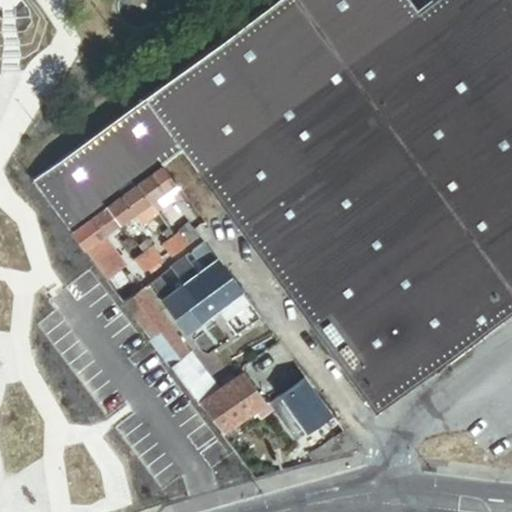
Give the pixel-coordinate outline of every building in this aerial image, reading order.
[(511,111),(430,0),(420,0),(405,10),(397,0),(268,0),(32,178),(73,231),(108,205),(137,184),(163,164),(177,155),(369,414),(511,309),(511,111)] [(511,0),(430,0),(511,111),(511,0)] [(165,190),(176,182),(163,164),(137,184),(150,201),(165,190)] [(150,201),(137,184),(108,205),(121,223),(136,212),(150,201)] [(165,190),(150,201),(157,210),(172,199),(165,190)] [(157,210),(150,201),(136,212),(143,221),(157,210)] [(108,205),(73,231),(86,249),(104,235),(121,223),(108,205)] [(187,230),(192,225),(189,221),(184,226),(187,230)] [(200,236),(192,225),(187,230),(181,233),(189,244),(200,236)] [(181,250),(189,244),(181,233),(180,231),(174,236),(171,237),(181,250)] [(126,264),(104,235),(86,249),(108,278),(126,264)] [(173,255),(181,250),(171,237),(169,239),(164,243),(173,255)] [(148,238),(139,244),(145,252),(153,246),(148,238)] [(210,263),(217,258),(205,241),(197,247),(210,263)] [(157,268),(161,265),(158,261),(162,258),(153,246),(145,252),(157,268)] [(210,263),(197,247),(171,266),(184,283),(185,282),(178,273),(192,262),(199,271),(210,263)] [(152,271),(157,268),(145,252),(136,259),(145,271),(150,267),(152,271)] [(241,290),(217,258),(210,263),(199,271),(185,282),(184,283),(176,288),(164,298),(188,330),(215,310),(241,290)] [(178,273),(185,282),(199,271),(192,262),(178,273)] [(164,272),(152,281),(164,298),(176,288),(164,272)] [(109,279),(119,293),(124,289),(114,275),(109,279)] [(124,289),(119,293),(125,301),(137,293),(131,284),(124,289)] [(137,293),(125,301),(172,364),(174,362),(191,350),(144,287),(137,293)] [(241,290),(215,310),(224,323),(251,303),(241,290)] [(219,387),(191,350),(174,362),(202,400),(219,387)] [(202,400),(224,431),(266,401),(243,370),(219,387),(202,400)] [(307,430),(331,412),(304,375),(280,392),(285,400),(307,430)] [(280,392),(269,399),(276,408),(285,400),(280,392)] [(297,437),(307,430),(285,400),(276,408),(297,437)] [(357,448),(344,430),(308,453),(313,460),(357,448)]
